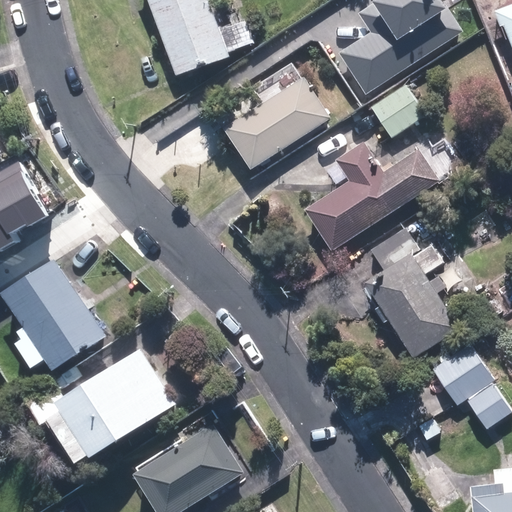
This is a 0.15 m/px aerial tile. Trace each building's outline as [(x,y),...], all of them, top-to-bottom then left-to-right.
[(231,57),(211,0),(154,0),(180,75),(231,57)] [(444,0),(383,0),(361,15),(373,34),(342,55),(368,95),(466,32),(444,0)] [(228,130),(254,170),(334,118),(308,78),(228,130)] [(374,109),(395,139),(427,117),(407,87),(374,109)] [(353,182),(308,211),(335,252),(443,182),(422,150),(387,173),(367,142),(339,161),(353,182)] [(8,179),(0,183),(0,198),(20,230),(39,218),(41,222),(58,212),(26,161),(5,174),(8,179)] [(7,251),(25,240),(20,230),(0,198),(0,241),(1,241),(7,251)] [(447,263),(435,245),(423,252),(407,228),(373,249),(387,271),(368,284),(416,359),(463,330),(428,275),(447,263)] [(109,336),(59,260),(7,294),(57,370),(109,336)] [(436,369),(459,406),(469,400),(489,430),(511,414),(511,408),(495,383),(496,382),(472,345),(436,369)] [(96,458),(180,405),(144,350),(61,404),(96,458)] [(162,511),(185,511),(247,473),(217,426),(139,476),(162,511)] [(511,511),(511,467),(496,469),(497,484),(473,487),(476,511),(511,511)]
